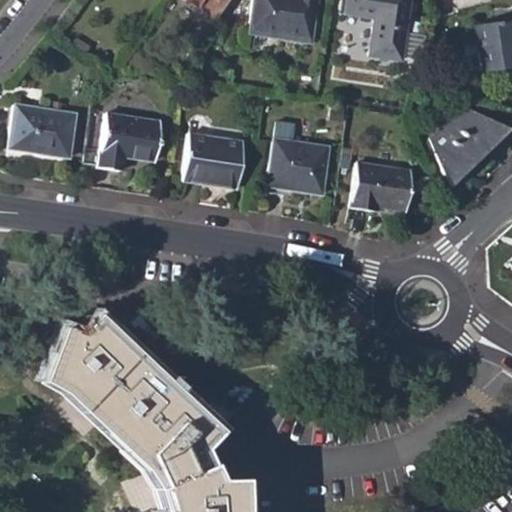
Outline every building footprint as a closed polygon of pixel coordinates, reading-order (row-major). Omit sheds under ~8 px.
[(183,0),(213,21),(225,0),(183,0)] [(255,0),(251,35),(313,43),(318,0),(255,0)] [(410,0),(346,0),(345,14),(375,19),(368,56),(400,60),(410,0)] [(511,20),(472,27),(476,52),(479,52),(483,74),(511,69),(511,20)] [(509,131),(465,108),(431,140),(452,188),(476,165),(475,163),(509,131)] [(68,163),(74,119),(14,111),(8,155),(68,163)] [(151,163),(157,122),(104,114),(96,169),(118,173),(120,159),(151,163)] [(321,195),(328,146),(292,142),(294,128),(276,125),(268,185),(303,190),(302,193),(321,195)] [(231,189),(238,140),(185,133),(178,182),(231,189)] [(403,212),(409,169),(357,162),(350,209),(376,212),(377,208),(403,212)] [(212,433),(91,317),(76,333),(58,328),(39,378),(64,393),(109,436),(146,472),(152,480),(156,490),(159,500),(161,510),(161,511),(234,511),(234,482),(210,483),(196,451),(212,433)]
